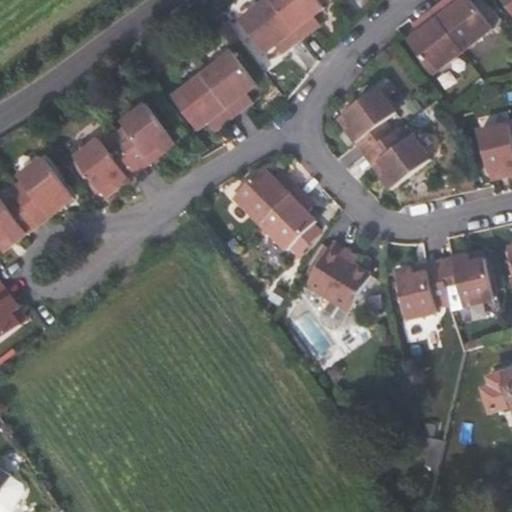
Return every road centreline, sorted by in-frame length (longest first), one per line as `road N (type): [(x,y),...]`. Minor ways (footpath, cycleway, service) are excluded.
road 1 (residential): [(293,126),(369,214),(391,224),(416,227),(511,203)]
road 2 (residential): [(135,228),(46,302),(32,296),(23,269),(59,238),(95,227)]
road 3 (residential): [(169,0),(123,39),(0,115)]
road 4 (residential): [(135,228),(293,126)]
road 5 (residential): [(293,126),(362,40),(414,0)]
